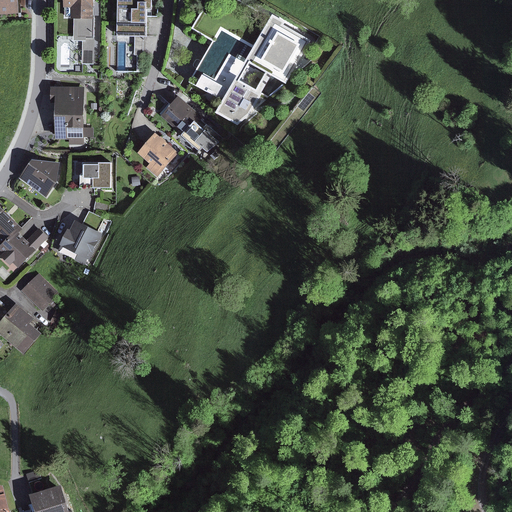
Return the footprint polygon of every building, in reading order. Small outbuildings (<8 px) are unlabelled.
[(0,0),(0,12),(22,12),(22,0),(0,0)] [(66,0),(67,4),(76,4),(76,16),(77,16),(97,16),(97,3),(98,3),(98,0),(66,0)] [(153,0),(121,0),(121,7),(121,33),(150,34),(150,9),(153,9),(153,0)] [(246,0),(209,0),(193,28),(216,41),(191,83),(225,103),(219,112),(242,126),(270,97),(287,83),(312,40),(287,25),(289,21),(276,13),(274,17),(246,0)] [(97,16),(77,16),(77,40),(86,40),(85,63),(97,64),(97,16)] [(86,115),(86,85),(54,85),(54,94),(58,94),(58,115),(86,115)] [(182,95),(164,115),(178,128),(190,116),(196,122),(198,120),(200,122),(204,117),(206,117),(182,95)] [(86,115),(58,115),(59,139),(72,138),(72,144),(87,143),(87,135),(96,135),(96,126),(86,126),(86,115)] [(186,121),(182,126),(188,132),(185,134),(203,150),(206,147),(211,151),(226,137),(204,117),(200,122),(198,120),(196,122),(192,127),(186,121)] [(143,149),(156,161),(150,167),(164,179),(171,170),(184,155),(158,132),(143,149)] [(37,159),(36,163),(35,162),(23,177),(51,197),(62,182),(63,161),(37,159)] [(88,186),(113,187),(113,163),(88,162),(75,162),(74,174),(88,174),(88,186)] [(5,207),(0,211),(0,244),(3,247),(20,230),(24,226),(5,207)] [(63,243),(80,249),(76,258),(92,264),(107,227),(93,222),(93,223),(77,216),(73,226),(70,225),(63,243)] [(30,239),(20,230),(3,247),(7,252),(4,255),(13,264),(16,260),(21,266),(51,236),(42,227),(30,239)] [(37,271),(18,291),(40,311),(58,292),(37,271)] [(0,337),(9,345),(21,355),(39,335),(27,325),(31,319),(13,303),(0,317),(0,337)] [(71,314),(60,309),(55,319),(66,324),(71,314)] [(64,511),(55,484),(26,494),(31,511),(64,511)]
